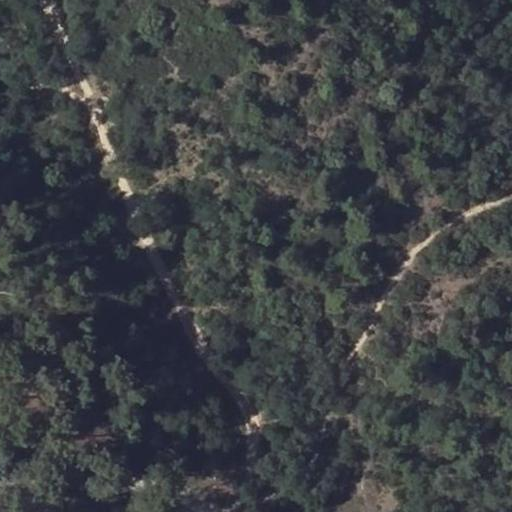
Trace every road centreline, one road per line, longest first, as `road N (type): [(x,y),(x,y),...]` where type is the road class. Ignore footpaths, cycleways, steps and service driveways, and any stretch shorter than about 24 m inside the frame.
road 1 (track): [(203,511),(241,464),(240,430),(105,193),(44,0)]
road 2 (residential): [(0,480),(157,484),(191,511)]
